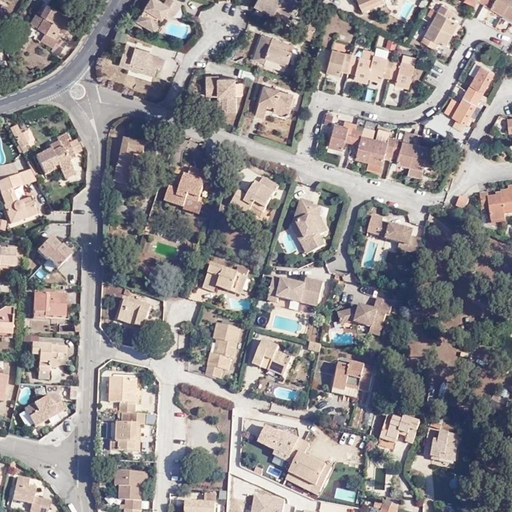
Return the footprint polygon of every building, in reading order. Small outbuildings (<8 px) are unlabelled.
[(163,9),(166,11),(172,15),(182,0),(181,0),(149,0),(139,18),(152,26),(163,9)] [(277,9),(290,17),(299,0),(257,0),(256,3),(275,14),(277,9)] [(354,0),(359,10),(382,0),(354,0)] [(506,12),(511,0),(488,0),(487,2),(506,12)] [(45,41),(55,47),(61,38),(63,35),(60,33),(64,26),(67,28),(74,17),(49,3),(44,13),(40,11),(32,22),(50,32),(45,41)] [(457,11),(444,4),(434,23),(453,33),(460,21),(453,18),(457,11)] [(152,26),(155,28),(166,11),(163,9),(152,26)] [(288,22),(290,17),(277,9),(275,14),(288,22)] [(453,33),(434,23),(425,40),(436,47),(440,41),(446,44),(453,33)] [(303,28),(301,35),(310,38),(312,31),(303,28)] [(272,42),(273,37),(262,34),(255,59),(265,62),(266,57),(289,63),(294,44),(279,40),(278,44),(272,42)] [(61,38),(55,47),(53,50),(61,56),(69,44),(61,38)] [(121,62),(131,65),(132,61),(147,66),(146,70),(156,74),(159,65),(164,66),(167,56),(151,51),(151,47),(129,39),(121,62)] [(364,47),(363,56),(374,59),(375,54),(376,50),(364,47)] [(343,66),(350,68),(353,55),(333,49),(328,72),(341,74),(343,66)] [(374,59),(370,76),(383,79),(385,71),(392,72),(396,59),(375,54),(374,59)] [(409,63),(416,64),(418,55),(411,54),(409,63)] [(353,55),(350,68),(357,71),(355,78),(368,82),(370,76),(374,59),(363,56),(353,55)] [(396,59),(392,72),(399,74),(398,83),(410,86),(416,64),(409,63),(396,59)] [(132,61),(131,65),(146,70),(147,66),(132,61)] [(484,95),(492,99),(494,95),(486,90),(497,71),(484,64),(471,88),(484,95)] [(129,67),(127,73),(149,80),(151,74),(129,67)] [(251,80),(254,73),(246,70),(243,77),(251,80)] [(265,83),(267,75),(260,73),(257,81),(265,83)] [(222,94),(222,111),(233,112),(234,94),(235,83),(235,77),(219,76),(219,74),(205,74),(205,89),(218,89),(218,94),(222,94)] [(235,83),(234,94),(242,95),(243,84),(235,83)] [(285,105),(292,107),(296,96),(281,90),(281,89),(266,84),(257,114),(264,117),(267,105),(269,102),(276,104),(275,107),(274,111),(282,113),(285,105)] [(473,115),(484,95),(471,88),(457,115),(474,124),(477,117),(473,115)] [(456,115),(463,101),(457,96),(449,110),(456,115)] [(290,115),(292,107),(285,105),(282,113),(290,115)] [(353,141),(357,128),(337,122),(332,143),(344,146),(346,139),(353,141)] [(13,136),(21,132),(16,124),(8,128),(13,136)] [(366,130),(357,128),(353,141),(361,143),(358,155),(372,159),(378,136),(365,133),(366,130)] [(25,141),(32,136),(28,129),(21,132),(25,141)] [(140,170),(141,166),(136,166),(137,149),(149,151),(151,132),(134,130),(133,138),(128,138),(125,162),(122,161),(120,179),(148,182),(149,171),(140,170)] [(73,153),(68,143),(66,140),(69,138),(66,131),(55,137),(59,145),(51,150),(50,148),(35,155),(45,174),(52,171),(50,169),(59,164),(62,171),(71,166),(67,159),(74,155),(73,153)] [(405,139),(399,137),(396,151),(402,152),(400,159),(414,163),(419,143),(421,134),(408,131),(405,139)] [(18,146),(25,141),(21,132),(13,136),(18,146)] [(390,139),(378,136),(372,159),(372,165),(382,168),(386,152),(387,148),(396,151),(399,137),(390,135),(390,139)] [(81,149),(75,139),(68,143),(73,153),(81,149)] [(27,143),(25,141),(18,146),(22,152),(27,149),(24,144),(27,143)] [(419,143),(414,163),(411,171),(425,175),(427,163),(429,157),(437,159),(440,147),(423,143),(419,143)] [(30,160),(27,162),(34,175),(37,173),(30,160)] [(0,181),(18,174),(14,163),(0,165),(0,181)] [(141,163),(141,166),(140,170),(149,171),(149,163),(141,163)] [(213,171),(193,165),(191,172),(186,170),(180,186),(172,184),(168,197),(187,203),(187,207),(202,212),(205,200),(200,198),(205,179),(210,180),(213,171)] [(71,166),(62,171),(65,176),(74,172),(71,166)] [(31,170),(18,174),(21,185),(35,181),(31,170)] [(21,185),(18,174),(0,181),(0,193),(5,205),(2,206),(10,223),(36,213),(32,202),(23,205),(20,199),(16,201),(12,188),(21,185)] [(261,210),(277,184),(262,175),(256,182),(253,181),(244,194),(238,190),(230,202),(247,212),(252,204),(261,210)] [(511,186),(511,185),(498,188),(499,192),(502,207),(511,204),(511,186)] [(486,204),(488,214),(503,212),(502,207),(499,192),(484,194),(484,189),(476,190),(479,204),(486,204)] [(461,204),(465,196),(458,193),(455,201),(461,204)] [(23,205),(32,202),(30,196),(20,199),(23,205)] [(319,222),(321,215),(323,208),(316,206),(317,203),(304,198),(297,224),(294,225),(307,256),(327,247),(321,235),(325,233),(319,222)] [(151,211),(145,228),(150,229),(155,212),(151,211)] [(489,220),(504,218),(503,212),(488,214),(489,220)] [(417,253),(421,239),(412,236),(414,228),(383,220),(384,216),(372,213),(367,231),(378,234),(378,236),(400,242),(398,248),(417,253)] [(329,231),(321,215),(319,222),(325,233),(329,231)] [(15,265),(16,246),(8,245),(8,240),(0,240),(0,243),(0,269),(0,265),(15,265)] [(51,243),(38,257),(48,266),(49,265),(58,275),(72,261),(62,252),(61,253),(51,243)] [(247,273),(245,272),(235,269),(213,262),(204,285),(216,289),(219,280),(224,281),(223,286),(241,291),(247,273)] [(235,269),(245,272),(247,265),(237,262),(235,269)] [(282,298),(321,307),(327,283),(309,279),(307,285),(276,278),(271,300),(281,303),(282,298)] [(30,295),(32,285),(24,284),(23,294),(30,295)] [(43,313),(43,318),(64,319),(66,297),(33,295),(32,312),(43,313)] [(121,317),(146,325),(152,304),(127,295),(121,317)] [(402,308),(404,299),(397,297),(396,303),(395,306),(402,308)] [(395,306),(396,303),(380,299),(377,310),(362,306),(362,307),(361,311),(354,309),(342,312),(344,324),(354,321),(374,326),(376,327),(376,324),(385,327),(389,313),(393,315),(395,306)] [(0,336),(10,337),(11,315),(1,315),(1,319),(0,319),(0,336)] [(211,364),(225,367),(230,368),(232,357),(236,358),(243,326),(220,321),(216,337),(219,338),(218,342),(216,342),(211,364)] [(382,336),(385,327),(376,324),(376,327),(374,326),(373,333),(382,336)] [(284,381),(294,357),(280,351),(281,346),(266,339),(256,365),(269,371),(268,375),(284,381)] [(322,342),(315,341),(313,350),(323,352),(325,343),(322,342)] [(66,349),(30,346),(29,358),(38,358),(36,382),(47,383),(48,371),(56,371),(56,360),(57,356),(62,356),(66,357),(66,349)] [(375,369),(342,360),(334,392),(359,399),(360,391),(370,394),(375,369)] [(223,377),(225,367),(211,364),(209,374),(223,377)] [(121,402),(119,410),(122,411),(129,411),(138,412),(139,395),(139,388),(139,378),(112,376),(110,401),(121,402)] [(500,393),(509,397),(511,391),(511,390),(503,386),(500,393)] [(506,404),(509,397),(500,393),(497,391),(493,398),(506,404)] [(54,412),(57,416),(66,410),(58,399),(46,398),(23,413),(35,430),(47,422),(44,419),(54,412)] [(502,413),(506,404),(494,398),(490,408),(502,413)] [(427,410),(425,416),(432,418),(443,421),(444,415),(427,410)] [(146,423),(147,413),(138,412),(129,411),(129,421),(121,421),(118,421),(116,440),(119,440),(119,448),(142,450),(143,422),(146,423)] [(129,411),(122,411),(121,421),(129,421),(129,411)] [(47,422),(57,416),(54,412),(44,419),(47,422)] [(410,431),(409,437),(408,440),(415,441),(422,419),(402,413),(400,417),(396,415),(394,422),(386,420),(382,433),(399,437),(399,433),(401,429),(410,431)] [(394,422),(396,415),(388,413),(386,420),(394,422)] [(442,449),(455,453),(460,432),(423,424),(419,438),(426,440),(424,450),(441,454),(442,449)] [(399,433),(409,437),(410,431),(401,429),(399,433)] [(290,475),(321,492),(334,469),(309,454),(313,446),(288,432),(276,455),(294,465),(290,475)] [(397,441),(399,437),(382,433),(382,437),(397,441)] [(266,472),(278,477),(281,471),(269,466),(266,472)] [(125,508),(143,508),(144,485),(144,470),(120,468),(119,484),(119,498),(124,498),(125,504),(119,503),(119,508),(125,508)] [(319,495),(321,492),(290,475),(288,479),(319,495)] [(26,483),(14,481),(10,504),(30,508),(28,511),(45,511),(47,505),(30,502),(32,495),(28,494),(29,489),(25,489),(26,483)] [(206,500),(217,501),(217,492),(206,491),(206,500)] [(283,511),(285,497),(252,493),(250,511),(283,511)] [(391,496),(386,501),(397,505),(400,498),(391,496)] [(384,500),(375,497),(373,503),(382,507),(384,500)] [(216,511),(217,501),(206,500),(188,499),(186,511),(216,511)] [(384,500),(382,507),(380,511),(396,511),(399,506),(397,505),(386,501),(384,500)]
